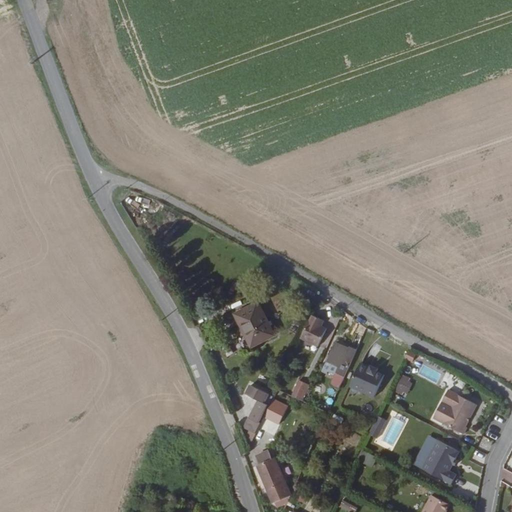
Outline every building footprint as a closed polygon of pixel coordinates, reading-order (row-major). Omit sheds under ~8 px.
[(242,347),(273,332),(257,299),(235,310),(241,324),(232,329),(242,347)] [(324,311),(312,306),(302,329),(319,337),(327,319),(322,317),(324,311)] [(325,364),(347,374),(359,348),(352,345),(351,347),(337,340),(325,364)] [(373,365),(363,361),(352,384),(376,395),(386,373),(379,369),(381,364),(374,361),(373,365)] [(394,391),(406,397),(412,385),(408,382),(410,379),(402,375),(394,391)] [(296,380),(292,398),(304,401),(308,383),(296,380)] [(450,388),(434,416),(463,433),(467,426),(466,425),(478,404),(450,388)] [(259,395),(250,413),(259,418),(268,399),(259,395)] [(342,425),(345,419),(336,414),(333,421),(342,425)] [(387,417),(380,414),(376,423),(383,426),(387,417)] [(273,437),(279,423),(270,418),(263,432),(273,437)] [(378,435),(383,426),(376,423),(371,431),(378,435)] [(423,467),(439,438),(429,433),(413,461),(423,467)] [(459,439),(448,433),(446,437),(457,443),(459,439)] [(460,450),(439,438),(423,467),(451,482),(456,473),(449,469),(460,450)] [(289,501),(292,494),(276,455),(274,456),(270,449),(260,453),(263,460),(259,462),(275,501),(278,499),(280,504),(289,501)] [(368,450),(364,458),(373,463),(377,455),(368,450)] [(446,511),(451,503),(433,493),(423,511),(446,511)] [(343,497),(339,508),(349,511),(354,511),(358,503),(343,497)]
